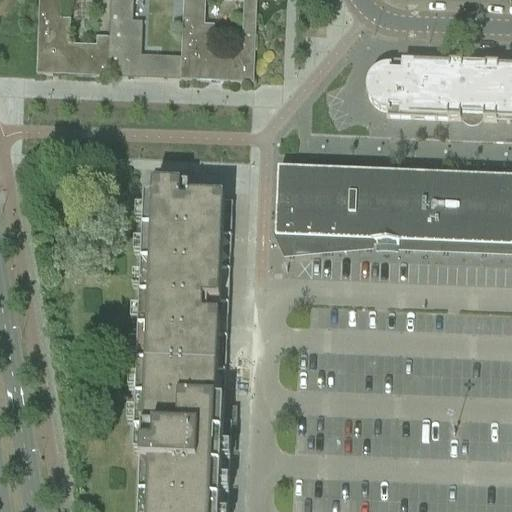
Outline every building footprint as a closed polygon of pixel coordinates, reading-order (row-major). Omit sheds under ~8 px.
[(38,0),(38,30),(36,77),(108,80),(109,40),(96,40),(96,49),(69,48),(70,22),(60,22),(60,0),(38,0)] [(110,0),(109,40),(108,80),(179,83),(180,61),(140,60),(142,26),(132,25),(132,0),(110,0)] [(276,2),(275,0),(182,0),(180,61),(179,83),(252,85),(256,1),(276,2)] [(390,66),(389,71),(385,71),(382,71),(380,72),(377,74),(375,75),(373,76),(372,78),(370,80),(369,83),(368,85),(367,87),(367,89),(366,91),(366,94),(367,96),(367,98),(368,100),(368,102),(370,105),(371,107),(373,108),(375,110),(378,112),(380,113),(383,114),(385,114),(388,114),(388,119),(386,119),(386,120),(460,123),(460,117),(466,118),(465,126),(478,126),(478,118),(483,118),(483,124),(496,125),(497,119),(511,120),(511,70),(388,65),(388,66),(390,66)] [(90,169),(90,159),(78,158),(77,168),(90,169)] [(329,247),(358,248),(371,248),(398,249),(411,250),(511,253),(511,184),(509,185),(509,180),(480,179),(480,183),(351,178),(351,165),(294,163),(293,176),(279,175),(275,244),(329,247)] [(223,426),(224,412),(230,258),(232,206),(189,204),(190,193),(153,191),(153,202),(145,202),(134,440),(133,462),(141,463),(139,511),(227,511),(229,459),(231,427),(223,426)] [(371,248),(275,244),(284,263),(371,256),(371,248)] [(397,257),(511,260),(511,253),(398,249),(397,257)]
